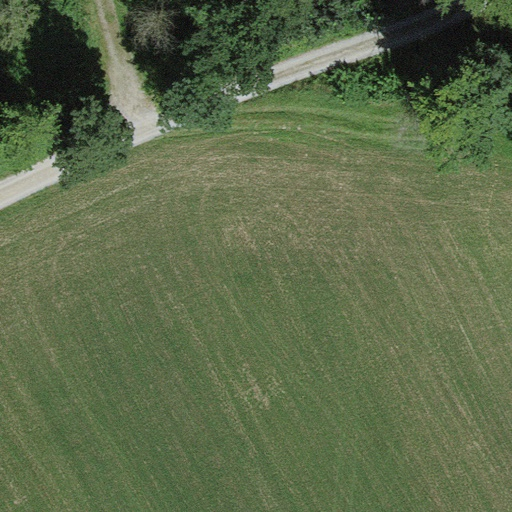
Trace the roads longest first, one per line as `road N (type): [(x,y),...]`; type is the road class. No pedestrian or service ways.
road 1 (track): [(450,0),(380,20),(116,136)]
road 2 (track): [(116,136),(108,0)]
road 3 (track): [(0,187),(116,136)]
